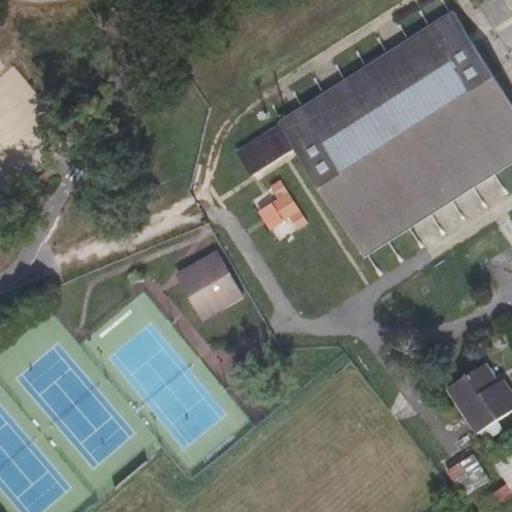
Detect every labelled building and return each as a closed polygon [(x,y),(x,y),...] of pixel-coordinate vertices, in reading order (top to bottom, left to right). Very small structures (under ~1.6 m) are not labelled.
[(511,161),(511,100),(456,14),(453,15),(454,21),(432,29),(237,152),(254,177),(285,157),(297,149),(305,161),(365,254),(410,226),(494,173),(511,161)] [(454,21),(453,15),(432,29),(454,21)] [(0,78),(0,124),(1,126),(23,105),(31,113),(43,102),(11,69),(0,78)] [(280,241),(309,222),(284,183),(254,203),(280,241)] [(245,297),(217,253),(187,271),(215,316),(245,297)] [(215,316),(187,271),(171,281),(198,326),(215,316)] [(511,412),(511,387),(506,378),(500,382),(488,363),(449,388),(480,433),(511,412)] [(511,458),(500,467),(511,485),(511,458)]
